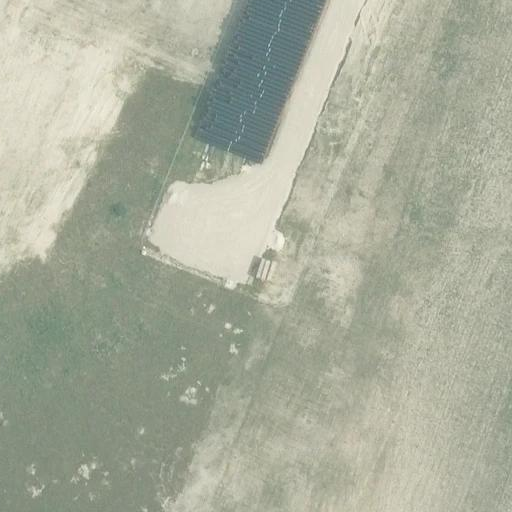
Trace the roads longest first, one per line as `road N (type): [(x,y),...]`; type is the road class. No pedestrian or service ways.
road 1 (track): [(0,225),(351,366),(511,384)]
road 2 (track): [(166,292),(210,233),(271,193),(351,0)]
